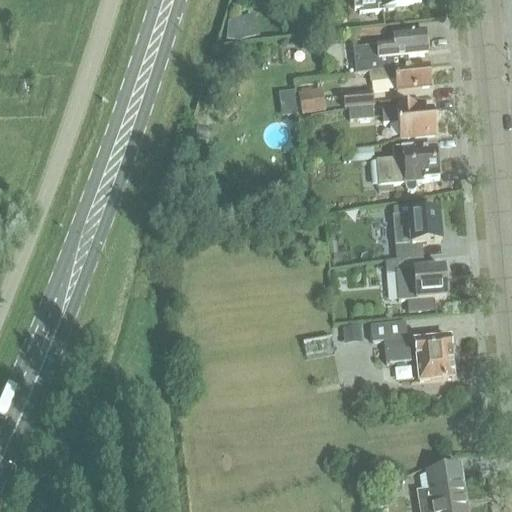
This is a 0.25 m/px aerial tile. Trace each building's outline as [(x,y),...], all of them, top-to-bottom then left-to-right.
[(355,0),(356,6),(354,6),(354,13),(360,12),(360,15),(359,15),(359,16),(384,14),(384,12),(383,12),(383,10),(385,10),(388,13),(393,12),(395,9),(421,6),(420,0),(355,0)] [(226,44),(238,45),(257,39),(251,19),(227,26),(226,44)] [(365,38),(389,36),(389,27),(364,28),(365,38)] [(356,79),(368,76),(408,70),(407,61),(425,59),(423,36),(392,39),(393,47),(388,48),(361,51),(353,52),(356,79)] [(214,64),(207,86),(221,91),(229,68),(214,64)] [(408,71),(408,70),(368,76),(369,87),(394,83),(396,94),(429,91),(427,69),(408,71)] [(298,95),(301,119),(326,115),(322,91),(298,95)] [(295,94),(278,96),(281,120),(297,118),(295,94)] [(349,112),(373,109),(375,109),(373,95),(343,97),(344,112),(349,112)] [(373,109),(349,112),(350,125),(374,123),(373,109)] [(414,109),(381,112),(383,127),(399,125),(400,141),(434,138),(431,113),(414,115),(414,109)] [(392,151),(393,163),(376,165),(379,191),(404,188),(405,191),(405,193),(407,193),(409,194),(411,194),(412,194),(413,193),(414,191),(415,189),(415,186),(438,184),(435,152),(414,154),(414,149),(392,151)] [(351,165),(374,163),(373,151),(350,153),(351,165)] [(392,220),(390,220),(393,248),(394,263),(421,260),(420,247),(440,246),(438,216),(416,218),(415,207),(391,212),(392,220)] [(375,248),(387,248),(387,221),(375,221),(375,248)] [(421,260),(394,263),(395,276),(396,276),(398,305),(414,304),(444,302),(442,272),(422,273),(421,260)] [(395,276),(394,263),(386,264),(387,276),(395,276)] [(450,357),(454,354),(453,346),(449,344),(449,342),(413,345),(414,352),(407,353),(404,326),(370,330),(371,346),(383,345),(385,368),(415,365),(418,386),(453,382),(450,357)] [(343,343),(360,342),(359,330),(342,332),(343,343)] [(337,374),(368,377),(370,352),(339,350),(337,374)] [(422,496),(417,497),(418,511),(464,511),(459,471),(431,475),(420,481),(422,496)]
